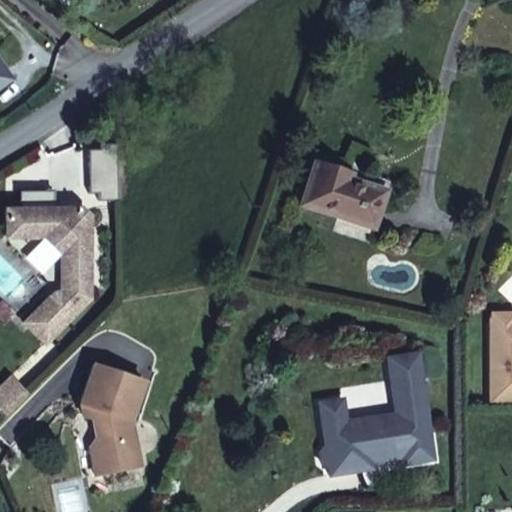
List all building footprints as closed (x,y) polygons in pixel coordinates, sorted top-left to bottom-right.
[(116,171),(116,152),(100,152),(101,172),(116,171)] [(360,173),(316,159),(301,204),(373,227),(385,191),(357,182),(360,173)] [(388,181),(360,173),(357,182),(385,191),(388,181)] [(89,291),(89,215),(81,208),(5,209),(6,238),(44,237),(44,232),(52,232),(66,245),(65,253),(61,253),(61,292),(61,304),(58,307),(49,297),(24,322),(45,343),(90,299),(89,291)] [(66,245),(52,232),(44,232),(44,237),(61,253),(65,253),(66,245)] [(491,321),(491,404),(511,403),(511,320),(493,321),(491,321)] [(428,433),(416,353),(385,357),(394,413),(345,421),(341,399),(317,403),(321,426),(327,425),(330,444),(324,445),(319,452),(320,462),(328,468),(330,476),(363,470),(362,463),(372,462),(401,457),(402,464),(421,461),(417,435),(428,433)] [(143,381),(93,364),(79,404),(85,406),(82,416),(96,421),(98,431),(94,438),(102,474),(139,467),(130,422),(143,381)] [(0,405),(8,413),(26,395),(10,379),(0,388),(0,405)] [(330,444),(327,425),(321,426),(324,445),(330,444)] [(433,459),(428,433),(417,435),(421,461),(433,459)] [(102,474),(94,438),(88,447),(94,476),(102,474)] [(373,469),(372,462),(362,463),(363,470),(373,469)]
